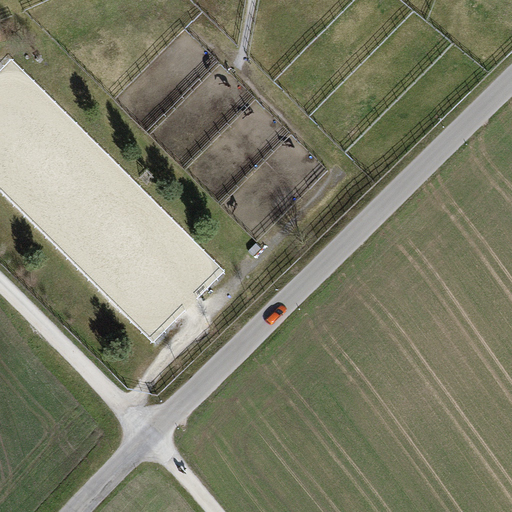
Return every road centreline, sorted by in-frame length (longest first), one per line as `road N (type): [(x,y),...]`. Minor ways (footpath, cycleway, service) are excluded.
road 1 (unclassified): [(74,511),(511,80)]
road 2 (track): [(128,411),(248,263),(339,173),(239,73),(252,0)]
road 3 (track): [(0,282),(149,432),(214,511)]
